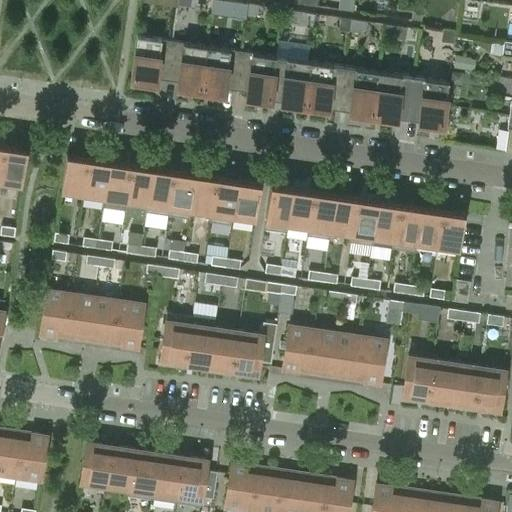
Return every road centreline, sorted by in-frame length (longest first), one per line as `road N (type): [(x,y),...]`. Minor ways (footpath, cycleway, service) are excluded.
road 1 (residential): [(511,179),(0,102)]
road 2 (residential): [(511,465),(0,390)]
